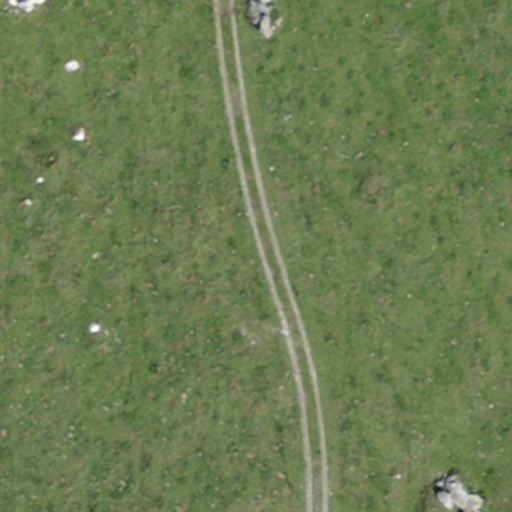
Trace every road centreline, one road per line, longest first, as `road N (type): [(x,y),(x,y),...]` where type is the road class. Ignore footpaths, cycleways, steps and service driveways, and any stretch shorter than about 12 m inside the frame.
road 1 (track): [(315,511),(309,382),(254,199),(223,0)]
road 2 (track): [(237,121),(182,32),(149,0)]
